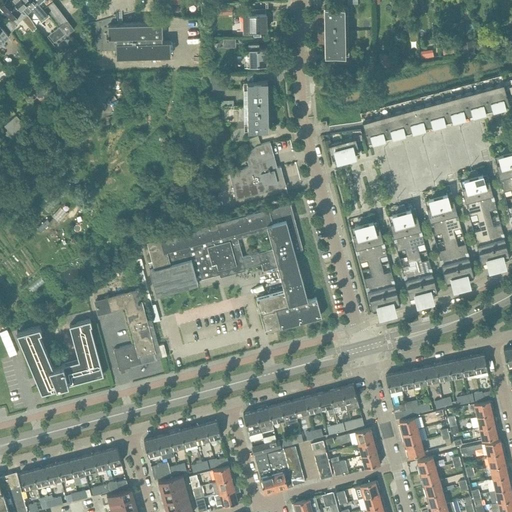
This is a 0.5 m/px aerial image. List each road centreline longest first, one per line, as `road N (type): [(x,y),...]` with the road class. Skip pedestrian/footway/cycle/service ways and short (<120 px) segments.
road 1 (tertiary): [(19,441),(365,350)]
road 2 (track): [(177,72),(171,108),(127,164),(60,227),(51,254)]
road 3 (residential): [(359,330),(305,117)]
road 4 (track): [(511,59),(301,88)]
road 5 (residential): [(511,266),(359,330)]
road 6 (tertiary): [(365,350),(511,296)]
road 7 (residential): [(229,405),(370,372)]
road 8 (residential): [(409,511),(370,372)]
road 9 (residential): [(229,405),(257,504),(277,498),(281,511)]
road 10 (residential): [(4,464),(130,431)]
road 11 (residential): [(370,372),(494,343)]
